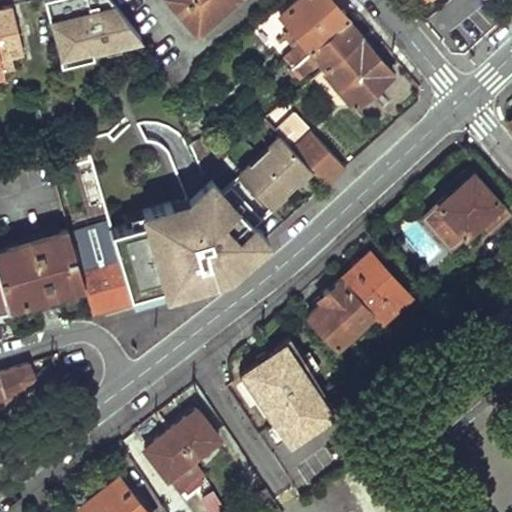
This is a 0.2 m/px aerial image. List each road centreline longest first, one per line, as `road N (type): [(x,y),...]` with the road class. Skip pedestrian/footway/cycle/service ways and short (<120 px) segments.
road 1 (tertiary): [(119,379),(260,280),(458,97)]
road 2 (tertiary): [(0,479),(119,379)]
road 3 (residential): [(119,379),(118,361),(94,333),(73,330),(0,351)]
road 4 (unknown): [(246,0),(189,39),(170,34),(137,0)]
road 5 (residential): [(379,0),(458,97)]
